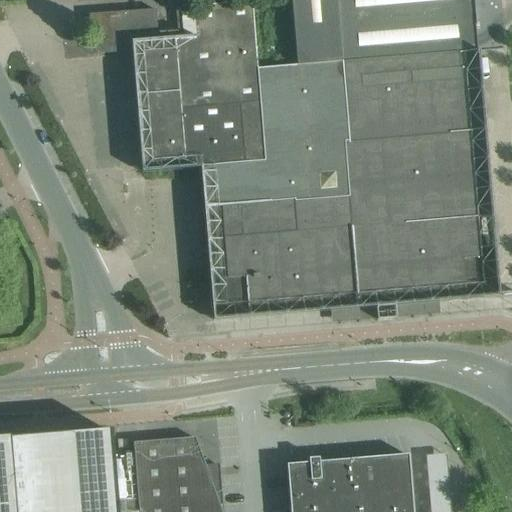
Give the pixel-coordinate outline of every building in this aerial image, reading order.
[(276,69),(476,53),(471,0),(287,0),(270,1),(276,69)] [(276,69),(270,1),(192,8),(195,39),(176,41),(176,36),(158,38),(156,10),(89,16),(91,42),(106,40),(107,54),(133,52),(143,172),(201,167),(214,320),(497,296),(493,249),(481,250),(478,219),(490,218),(483,130),(474,131),(473,111),(481,111),(476,53),(276,69)] [(101,104),(102,138),(114,138),(113,114),(108,114),(108,103),(101,104)] [(194,439),(133,444),(133,443),(111,445),(110,430),(107,430),(108,434),(0,442),(0,511),(220,511),(218,507),(220,507),(217,465),(204,466),(194,439)] [(308,461),(308,464),(286,466),(289,511),(412,511),(407,456),(318,464),(318,460),(308,461)]
